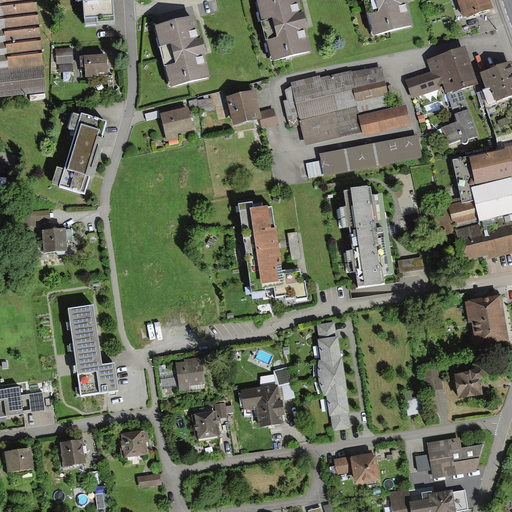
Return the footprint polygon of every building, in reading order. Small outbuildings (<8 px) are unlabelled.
[(0,0),(0,94),(44,90),(34,0),(0,0)] [(77,0),(78,3),(83,2),(84,26),(115,24),(113,0),(77,0)] [(312,53),(298,0),(269,0),(255,4),(271,63),(312,53)] [(413,27),(405,0),(362,0),(374,38),(413,27)] [(457,0),(464,18),(492,8),(489,0),(457,0)] [(210,79),(194,18),(154,28),(170,90),(210,79)] [(461,88),(478,82),(473,67),(469,68),(462,46),(439,54),(440,56),(430,60),(434,71),(407,80),(411,94),(450,81),(453,89),(448,91),(458,119),(443,124),(449,142),(462,138),(463,142),(478,137),(461,88)] [(72,62),(73,47),(57,47),(57,62),(72,62)] [(87,74),(108,70),(105,52),(80,56),(81,64),(86,63),(87,74)] [(490,117),(496,134),(495,143),(511,138),(511,101),(510,96),(511,94),(511,69),(509,61),(481,72),(486,87),(479,89),(484,102),(480,104),(486,119),(490,117)] [(320,76),(294,83),(294,86),(287,88),(289,99),(285,100),(289,114),(299,111),(306,140),(362,125),(364,131),(408,119),(404,106),(390,109),(381,78),(355,85),(352,71),(321,79),(320,76)] [(225,99),(232,127),(260,120),(262,130),(277,126),(273,109),(258,113),(255,101),(257,101),(255,91),(225,99)] [(176,130),(192,125),(186,106),(161,114),(169,139),(178,136),(176,130)] [(105,122),(79,113),(54,187),(79,195),(86,176),(82,175),(94,139),(99,140),(105,122)] [(417,134),(320,153),(321,159),(304,162),(308,180),(422,158),(417,134)] [(464,201),(511,188),(511,186),(510,174),(511,173),(511,138),(495,143),(495,152),(455,162),(464,201)] [(369,185),(341,189),(342,200),(345,199),(356,285),(383,281),(377,232),(381,232),(380,227),(375,227),(369,185)] [(462,253),(463,257),(511,243),(511,188),(464,201),(439,208),(441,215),(431,217),(433,227),(441,225),(444,234),(451,232),(457,254),(462,253)] [(282,274),(271,205),(261,207),(260,202),(250,204),(251,210),(237,213),(239,225),(244,224),(247,242),(242,243),(244,254),(249,253),(252,273),(246,273),(249,286),(262,284),(263,289),(272,287),(274,298),(306,292),(303,279),(299,279),(298,272),(282,274)] [(44,251),(63,251),(63,239),(70,239),(70,229),(43,230),(44,251)] [(296,231),(287,231),(287,239),(296,240),(296,231)] [(418,257),(398,260),(399,269),(419,266),(418,257)] [(466,305),(474,349),(505,344),(497,299),(466,305)] [(83,395),(118,389),(113,361),(101,363),(91,303),(67,307),(69,321),(72,321),(73,328),(69,328),(71,342),(75,342),(76,350),(71,350),(77,387),(82,386),(83,395)] [(327,394),(333,429),(349,426),(334,329),(333,329),(332,321),(315,324),(321,359),(317,359),(322,395),(327,394)] [(203,381),(200,359),(176,362),(178,376),(180,376),(181,388),(187,387),(186,383),(203,381)] [(421,369),(425,389),(441,386),(437,365),(421,369)] [(273,369),(278,386),(289,383),(284,366),(273,369)] [(480,367),(452,372),(457,397),(479,392),(477,383),(483,382),(480,367)] [(273,384),(239,389),(242,407),(256,405),(260,426),(280,423),(278,412),(284,411),(281,399),(276,399),(273,384)] [(0,414),(22,410),(18,385),(0,388),(0,414)] [(40,389),(26,392),(29,408),(43,405),(40,389)] [(403,399),(406,414),(423,411),(419,395),(403,399)] [(219,417),(226,416),(223,401),(216,402),(219,417)] [(217,432),(213,411),(191,415),(195,436),(217,432)] [(119,435),(123,455),(143,451),(141,441),(147,440),(146,430),(119,435)] [(476,465),(481,442),(458,447),(456,437),(427,444),(429,451),(413,454),(417,470),(429,467),(431,475),(476,465)] [(83,461),(82,453),(86,452),(85,444),(81,444),(80,440),(61,442),(63,463),(83,461)] [(2,452),(7,473),(33,467),(28,446),(2,452)] [(354,480),(376,476),(372,452),(332,459),(333,465),(326,466),(329,479),(337,477),(336,471),(344,470),(343,465),(352,464),(354,480)] [(140,487),(161,483),(159,473),(138,477),(140,487)] [(352,473),(345,474),(347,483),(353,482),(352,473)] [(381,511),(442,511),(467,507),(463,488),(431,494),(430,490),(420,492),(421,500),(410,502),(409,494),(389,498),(391,509),(381,511)] [(96,507),(104,506),(102,491),(94,492),(96,507)]
